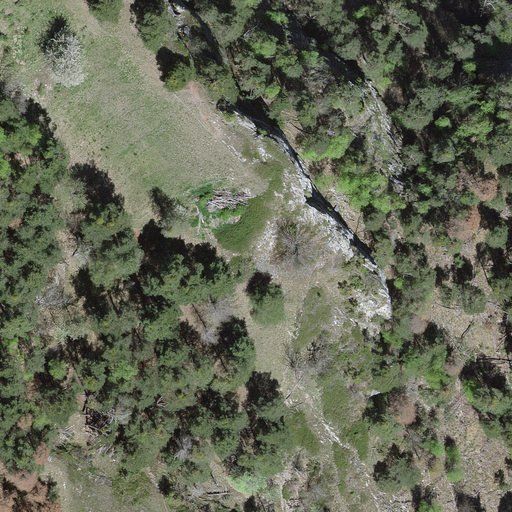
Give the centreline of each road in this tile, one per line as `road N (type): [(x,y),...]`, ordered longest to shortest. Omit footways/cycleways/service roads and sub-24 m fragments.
road 1 (motorway): [(511,321),(378,100),(302,0)]
road 2 (motorway): [(80,511),(0,412)]
